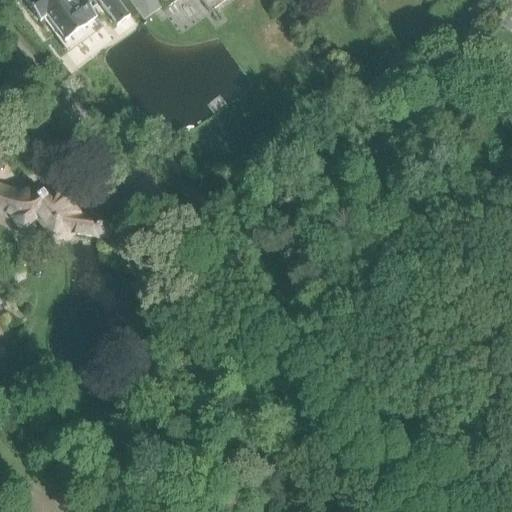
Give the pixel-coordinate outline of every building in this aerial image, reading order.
[(93,36),(92,36),(102,29),(91,13),(101,6),(96,0),(24,0),(23,1),(40,24),(46,19),(70,53),(93,36)] [(96,0),(116,28),(129,19),(115,0),(96,0)] [(158,0),(166,10),(180,0),(158,0)] [(511,9),(500,26),(510,33),(511,29),(511,25),(509,23),(511,18),(511,9)] [(13,188),(11,193),(0,189),(0,213),(9,217),(21,233),(37,221),(56,247),(69,237),(107,239),(108,226),(98,225),(98,217),(74,212),(57,187),(47,199),(41,194),(40,195),(27,191),(20,193),(20,191),(13,188)]
